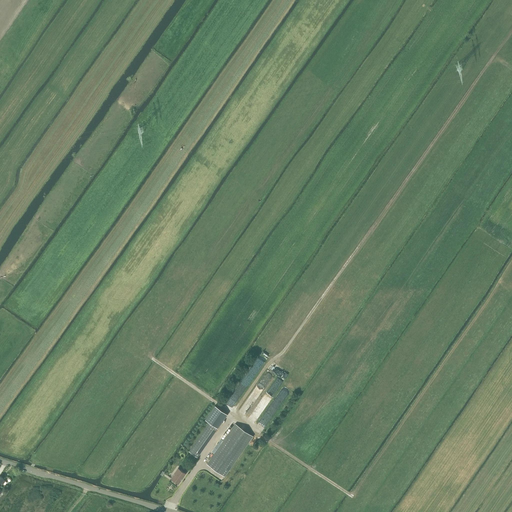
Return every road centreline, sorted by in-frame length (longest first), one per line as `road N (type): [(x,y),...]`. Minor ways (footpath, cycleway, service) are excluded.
road 1 (track): [(233,414),(498,48)]
road 2 (track): [(150,356),(352,496)]
road 3 (unclassified): [(0,459),(172,511)]
